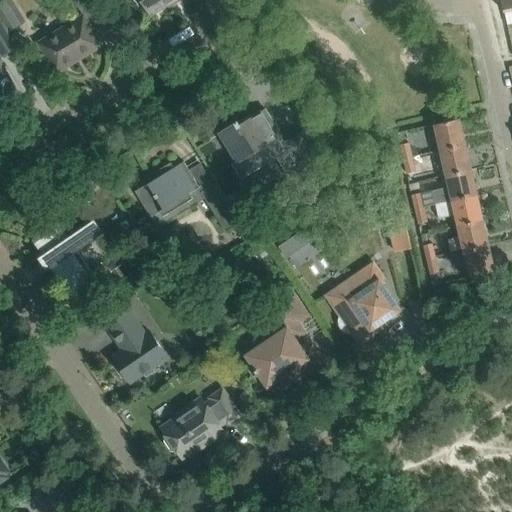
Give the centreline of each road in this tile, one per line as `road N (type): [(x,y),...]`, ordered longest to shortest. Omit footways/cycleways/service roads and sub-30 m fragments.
road 1 (residential): [(146,511),(144,481),(0,268)]
road 2 (residential): [(0,158),(225,20)]
road 3 (residential): [(203,511),(384,392)]
road 4 (residential): [(511,150),(476,0),(445,7)]
